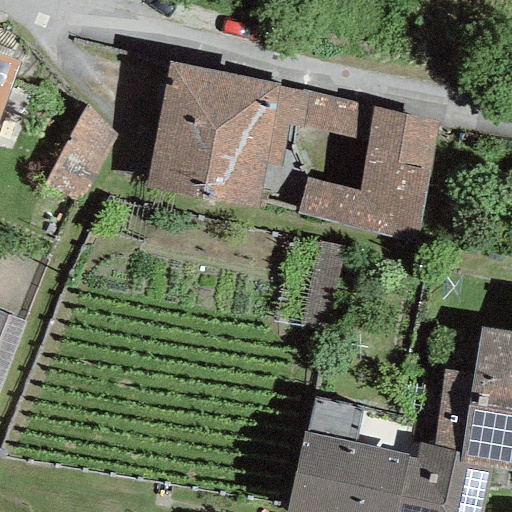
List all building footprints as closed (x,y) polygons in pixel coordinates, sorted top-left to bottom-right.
[(0,113),(18,63),(0,56),(0,113)] [(280,84),(169,62),(145,187),(257,209),(266,161),(280,87),(280,84)] [(372,108),(280,87),(266,161),(279,165),(288,126),(366,142),(372,108)] [(115,139),(85,106),(43,183),(77,206),(115,139)] [(416,245),(438,123),(372,108),(366,142),(357,190),(306,178),(297,213),(416,245)] [(0,247),(0,300),(32,301),(33,248),(0,247)] [(0,383),(24,322),(0,312),(0,383)] [(511,332),(481,327),(473,375),(442,370),(433,447),(461,451),(460,461),(491,468),(511,471),(511,332)] [(313,397),(305,432),(354,443),(362,408),(313,397)] [(303,432),(285,511),(394,511),(407,458),(408,455),(354,443),(305,432),(303,432)] [(482,511),(491,468),(460,461),(461,451),(433,447),(418,444),(415,460),(407,458),(394,511),(482,511)]
